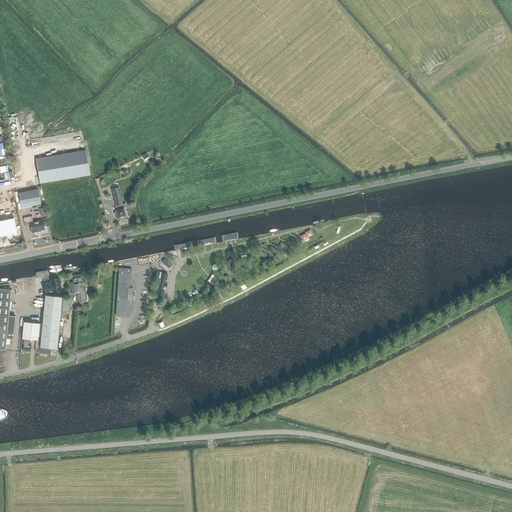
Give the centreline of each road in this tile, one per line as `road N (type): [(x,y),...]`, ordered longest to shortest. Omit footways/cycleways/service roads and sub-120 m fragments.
road 1 (tertiary): [(0,259),(511,157)]
road 2 (tertiary): [(511,486),(293,432),(0,453)]
